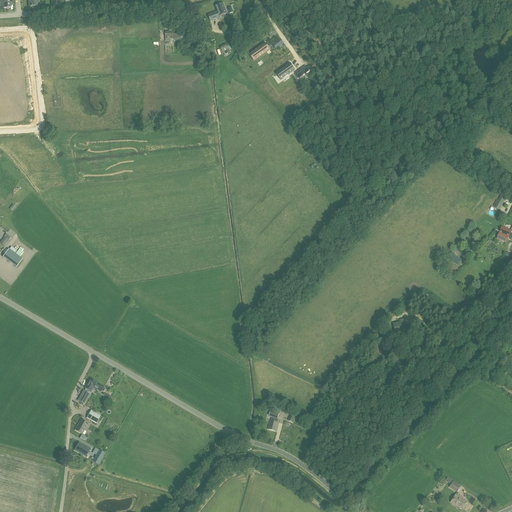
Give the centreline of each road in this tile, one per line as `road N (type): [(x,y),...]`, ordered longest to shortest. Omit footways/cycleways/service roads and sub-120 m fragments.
road 1 (tertiary): [(355,511),(293,458),(228,431),(94,353)]
road 2 (track): [(511,266),(393,393),(334,427),(302,464)]
road 3 (residential): [(70,11),(154,8),(222,31),(246,21)]
road 4 (residential): [(0,29),(31,27),(43,129),(0,131)]
